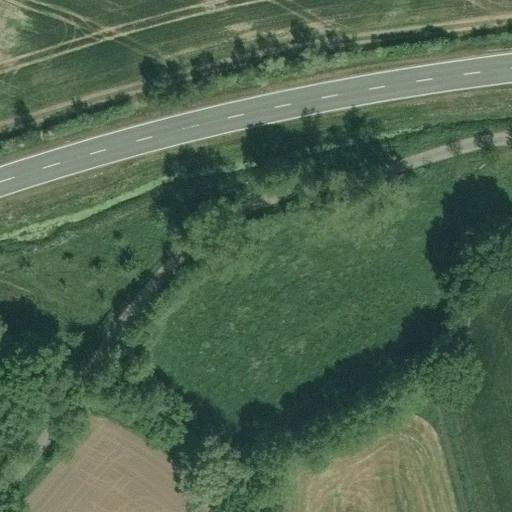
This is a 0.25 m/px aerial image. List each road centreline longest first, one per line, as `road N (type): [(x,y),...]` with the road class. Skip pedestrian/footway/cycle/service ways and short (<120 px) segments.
road 1 (residential): [(511,142),(292,194),(208,234),(124,322),(0,496)]
road 2 (primary): [(0,185),(266,111),(511,71)]
